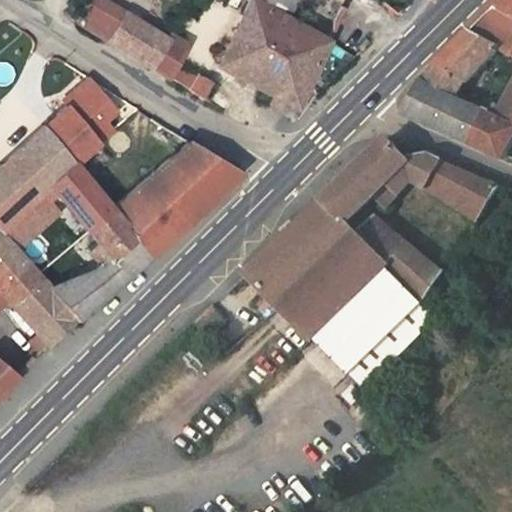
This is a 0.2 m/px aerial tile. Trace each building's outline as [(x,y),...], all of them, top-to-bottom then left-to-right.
[(86,0),(76,21),(108,41),(126,12),(105,0),(86,0)] [(264,5),(254,0),(249,0),(218,65),(274,95),(269,104),(281,110),(286,101),(296,106),(328,39),(286,17),(264,5)] [(265,0),(264,5),(286,17),(295,0),(265,0)] [(511,0),(501,0),(471,30),(500,47),(511,54),(511,0)] [(167,37),(126,12),(108,41),(150,66),(167,37)] [(467,83),(500,47),(471,30),(422,80),(403,114),(468,144),(503,159),(504,157),(509,160),(511,154),(511,91),(498,118),(485,111),(459,99),(467,83)] [(170,33),(167,37),(150,66),(168,77),(186,47),(185,42),(170,33)] [(213,81),(198,75),(189,90),(204,100),(213,81)] [(89,85),(85,81),(63,101),(67,105),(89,85)] [(67,105),(44,126),(73,163),(112,129),(104,120),(115,110),(92,82),(89,85),(67,105)] [(44,126),(0,165),(0,230),(15,248),(49,217),(57,210),(62,205),(55,196),(58,194),(97,240),(88,248),(100,262),(91,272),(104,295),(150,254),(112,207),(73,163),(44,126)] [(398,196),(413,181),(423,186),(479,221),(500,187),(429,156),(410,160),(388,138),(248,274),(312,340),(314,339),(386,268),(423,306),(445,273),(374,216),(357,234),(348,224),(376,196),(388,185),(398,196)] [(190,141),(169,159),(213,199),(240,172),(190,141)] [(153,172),(112,207),(150,254),(186,225),(194,219),(213,199),(169,159),(153,172)] [(388,185),(376,196),(387,207),(398,196),(388,185)] [(291,222),(281,231),(285,235),(295,226),(291,222)] [(15,248),(0,230),(0,292),(6,299),(11,305),(42,278),(15,248)] [(423,306),(386,268),(314,339),(365,391),(436,320),(423,306)] [(91,272),(50,287),(61,299),(72,289),(80,297),(75,307),(71,311),(78,318),(104,295),(91,272)] [(47,345),(78,318),(71,311),(61,299),(50,287),(42,278),(11,305),(38,335),(47,345)] [(72,289),(61,299),(71,311),(75,307),(80,297),(72,289)] [(213,305),(193,322),(210,341),(230,324),(213,305)] [(47,345),(38,335),(30,342),(40,352),(47,345)] [(0,391),(4,388),(17,374),(0,360),(0,391)]
